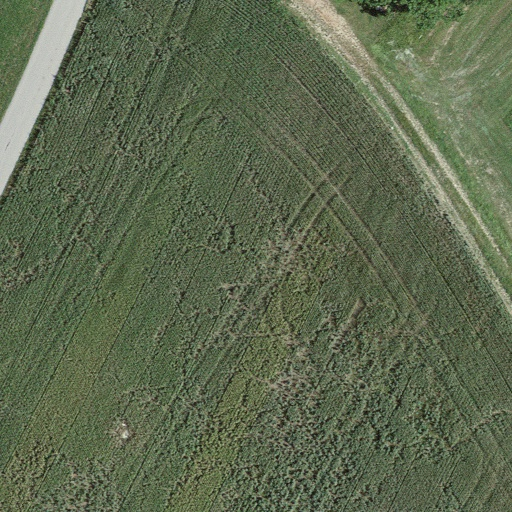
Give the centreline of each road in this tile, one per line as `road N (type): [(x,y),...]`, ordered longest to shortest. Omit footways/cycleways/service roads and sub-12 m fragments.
road 1 (track): [(511,296),(423,149),(334,28),(303,0)]
road 2 (unclassified): [(71,0),(0,153)]
